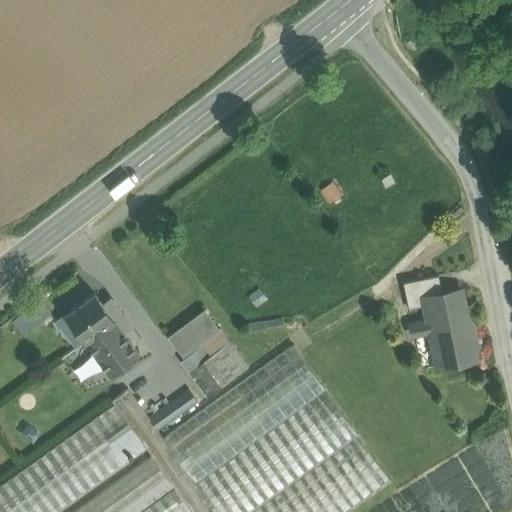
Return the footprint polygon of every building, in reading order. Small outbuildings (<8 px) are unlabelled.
[(334,182),(322,188),(328,201),(340,196),(334,182)] [(438,275),(403,283),(408,308),(424,305),(423,298),(442,294),(438,275)] [(71,281),(56,286),(61,303),(76,298),(71,281)] [(442,294),(423,298),(424,305),(432,344),(436,343),(441,366),(468,360),(475,356),(476,348),(471,326),(467,319),(461,290),(442,294)] [(113,299),(104,306),(94,292),(65,313),(85,341),(110,375),(139,354),(124,333),(133,326),(113,299)] [(228,342),(204,310),(169,337),(185,359),(203,345),(210,355),(228,342)] [(228,342),(210,355),(203,345),(185,359),(181,361),(207,395),(247,366),(229,341),(228,342)] [(293,345),(163,438),(195,482),(325,390),(293,345)] [(148,417),(128,389),(112,400),(114,404),(146,449),(151,456),(174,488),(191,511),(216,511),(195,482),(163,438),(158,430),(148,417)] [(188,389),(148,417),(158,430),(198,402),(188,389)] [(325,390),(195,482),(216,511),(249,511),(358,435),(325,390)] [(114,404),(0,485),(0,511),(58,511),(146,449),(114,404)] [(249,511),(347,511),(391,481),(358,435),(249,511)] [(151,456),(72,511),(140,511),(174,488),(151,456)] [(191,511),(174,488),(140,511),(191,511)]
